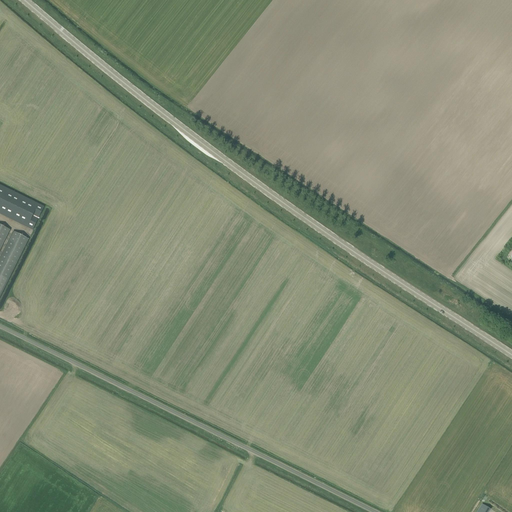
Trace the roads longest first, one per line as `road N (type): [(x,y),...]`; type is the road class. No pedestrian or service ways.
road 1 (primary): [(24,0),(314,227),(511,355)]
road 2 (unclassified): [(361,511),(0,331)]
